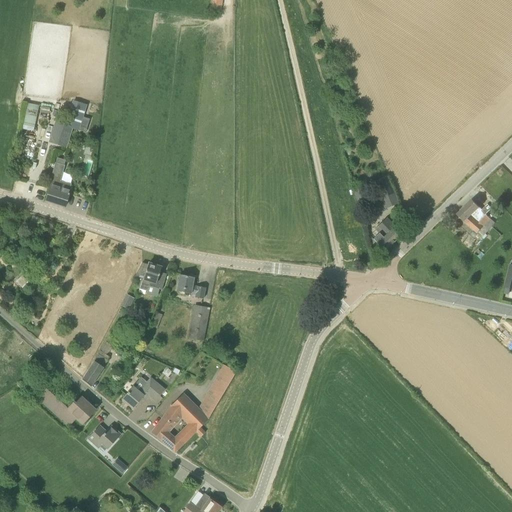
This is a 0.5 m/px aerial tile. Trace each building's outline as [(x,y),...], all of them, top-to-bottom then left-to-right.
[(213,0),(213,9),(223,9),(223,0),(213,0)] [(25,130),(33,130),(33,112),(25,112),(25,130)] [(65,147),(72,128),(77,130),(81,118),(74,116),(72,121),(60,117),(58,124),(57,123),(50,142),(65,147)] [(53,179),(46,201),(66,207),(71,187),(70,187),(71,184),(60,181),(65,166),(55,163),(50,179),(53,179)] [(381,199),(393,194),(386,177),(374,182),(381,199)] [(352,191),(356,203),(368,199),(364,187),(352,191)] [(482,210),(473,200),(457,215),(464,222),(477,234),(496,213),(487,204),(482,210)] [(379,234),(373,239),(384,251),(400,236),(394,230),(396,228),(387,218),(375,230),(379,234)] [(161,268),(148,264),(143,279),(141,279),(138,289),(147,292),(149,286),(162,290),(167,274),(160,272),(161,268)] [(193,286),(194,278),(180,276),(177,291),(196,295),(196,297),(203,299),(205,288),(198,286),(197,287),(193,286)] [(127,296),(125,302),(122,306),(129,309),(134,299),(127,296)] [(204,341),(210,308),(194,305),(189,338),(204,341)] [(157,327),(162,315),(157,313),(152,325),(157,327)] [(91,387),(109,357),(106,355),(113,347),(107,342),(100,351),(94,361),(94,362),(91,368),(83,380),(91,387)] [(133,387),(123,400),(133,408),(143,396),(146,399),(149,395),(156,400),(164,390),(150,378),(139,392),(133,387)] [(94,410),(81,398),(75,405),(74,403),(68,410),(46,390),(39,399),(69,425),(75,418),(82,424),(94,410)] [(200,428),(208,419),(209,419),(184,394),(170,407),(171,408),(153,433),(175,453),(196,432),(200,428)] [(107,450),(120,435),(111,427),(104,435),(98,429),(88,440),(98,449),(102,445),(107,450)] [(205,433),(200,428),(196,432),(201,437),(205,433)] [(122,474),(127,469),(117,461),(112,466),(122,474)] [(189,504),(183,511),(217,511),(221,508),(215,504),(216,502),(210,499),(210,500),(209,500),(203,496),(194,507),(189,504)]
